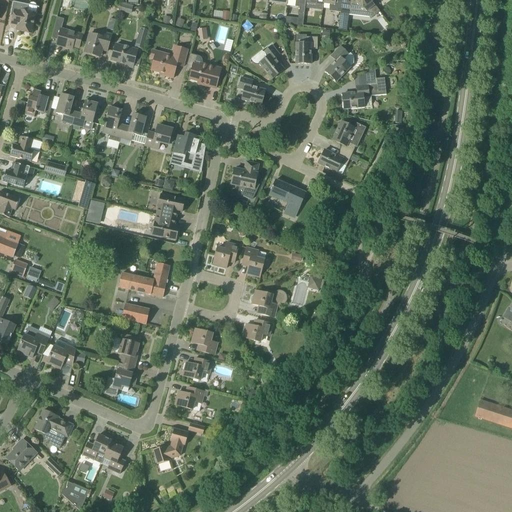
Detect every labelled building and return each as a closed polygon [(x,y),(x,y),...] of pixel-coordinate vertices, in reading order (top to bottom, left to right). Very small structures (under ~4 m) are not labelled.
[(305,3),(305,0),(295,0),(295,5),(297,7),(299,8),(298,14),(304,15),(305,3)] [(335,0),(323,0),(323,4),(330,4),(329,11),(340,13),(342,1),(335,0)] [(379,12),(375,6),(372,2),(370,0),(350,0),(349,15),(350,15),(350,14),(357,14),(363,10),(370,19),(379,12)] [(26,12),(28,5),(13,2),(10,14),(11,14),(13,14),(11,24),(18,26),(17,31),(31,34),(37,8),(37,7),(37,6),(36,5),(36,4),(35,4),(34,3),(33,3),(32,3),(31,3),(30,3),(29,4),(29,5),(28,5),(28,6),(28,7),(27,12),(26,12)] [(119,12),(131,15),(133,6),(121,3),(119,12)] [(56,46),(66,48),(67,46),(78,49),(82,35),(61,29),(63,23),(56,21),(54,28),(60,30),(56,46)] [(134,47),(137,48),(143,50),(148,31),(140,28),(134,47)] [(84,53),(99,58),(102,50),(107,52),(112,36),(101,33),(100,37),(89,34),(84,53)] [(306,44),(296,44),(296,64),(311,64),(311,50),(317,50),(317,38),(306,38),(306,44)] [(132,68),(133,65),(137,51),(115,45),(111,61),(126,65),(125,66),(126,66),(126,65),(130,65),(129,67),(132,68)] [(272,46),(263,53),(262,51),(251,60),(253,62),(254,63),(255,64),(256,64),(258,64),(259,64),(272,80),(283,70),(274,59),(279,55),(272,46)] [(183,68),(184,64),(187,51),(175,47),(172,58),(159,55),(160,53),(152,51),(150,59),(154,60),(151,71),(164,74),(163,76),(173,79),(176,67),(183,68)] [(335,61),(325,72),(335,82),(350,67),(343,60),(348,55),(340,47),(330,57),(335,61)] [(202,67),(194,65),(197,56),(189,54),(185,72),(190,74),(189,79),(198,82),(199,82),(202,83),(202,85),(201,85),(215,89),(221,69),(203,65),(202,67)] [(241,100),(249,102),(261,105),(265,91),(251,87),(252,81),(241,78),(238,89),(244,90),(241,100)] [(371,97),(369,97),(368,86),(356,87),(356,93),(342,95),(343,110),(364,107),(364,109),(372,108),(371,97)] [(47,101),(47,98),(40,96),(41,93),(33,91),(32,97),(29,97),(24,115),(34,117),(35,112),(49,115),(52,102),(47,101)] [(74,98),(61,94),(55,114),(63,116),(61,122),(72,125),(75,113),(70,111),(74,98)] [(19,101),(17,107),(16,109),(23,111),(25,103),(19,101)] [(80,127),(83,128),(85,122),(92,124),(98,104),(85,101),(81,114),(75,113),(72,125),(71,129),(78,131),(80,127)] [(120,138),(124,126),(118,125),(122,111),(109,108),(102,133),(110,136),(109,140),(119,143),(120,138)] [(120,138),(131,141),(133,135),(141,137),(146,118),(133,114),(129,128),(124,126),(120,138)] [(351,156),(352,154),(355,146),(353,145),(358,134),(360,135),(364,127),(356,123),(356,124),(354,128),(341,122),(332,141),(342,146),(340,151),(351,156)] [(155,135),(148,133),(144,146),(158,150),(160,143),(168,145),(172,130),(158,126),(155,135)] [(186,153),(195,155),(202,157),(203,153),(204,149),(205,145),(204,145),(198,143),(198,142),(199,142),(199,141),(198,141),(199,137),(185,133),(184,137),(177,136),(172,153),(170,160),(183,163),(184,157),(185,157),(186,153)] [(33,140),(20,137),(18,146),(13,145),(10,156),(30,162),(34,150),(30,150),(33,140)] [(346,167),(351,156),(340,151),(337,157),(324,150),(317,164),(336,173),(341,164),(346,167)] [(255,185),(255,184),(257,174),(256,174),(258,165),(246,162),(244,171),(234,169),(231,185),(245,188),(244,195),(252,199),(258,186),(255,185)] [(10,172),(6,171),(3,182),(23,188),(29,167),(13,163),(10,172)] [(67,168),(46,163),(44,171),(64,177),(67,168)] [(156,179),(155,186),(161,188),(163,181),(156,179)] [(296,215),(305,193),(275,180),(269,195),(288,204),(285,211),(296,215)] [(85,182),(78,208),(87,210),(94,184),(85,182)] [(19,199),(0,191),(0,214),(9,218),(12,209),(15,211),(19,199)] [(181,212),(184,201),(161,195),(158,207),(159,208),(157,215),(175,219),(176,211),(181,212)] [(175,219),(157,215),(155,223),(152,235),(176,240),(178,228),(173,227),(175,219)] [(0,252),(13,258),(13,257),(20,259),(25,247),(5,239),(8,232),(0,228),(0,252)] [(106,258),(107,250),(118,252),(120,242),(99,238),(96,256),(106,258)] [(229,257),(235,259),(238,246),(226,243),(225,250),(217,248),(212,265),(226,269),(229,257)] [(249,263),(247,268),(246,274),(259,278),(264,261),(256,258),(258,252),(246,248),(243,261),(249,263)] [(12,260),(9,269),(22,274),(25,264),(12,260)] [(153,281),(150,295),(163,298),(170,267),(157,264),(153,281)] [(153,281),(122,273),(118,288),(150,295),(153,281)] [(321,280),(322,277),(313,274),(313,277),(311,283),(313,287),(319,288),(321,280)] [(30,299),(35,290),(29,287),(25,296),(30,299)] [(266,291),(265,294),(255,291),(254,296),(252,297),(251,298),(251,300),(251,302),(252,303),(251,305),(263,308),(261,315),(273,318),(277,306),(274,306),(275,303),(277,304),(280,304),(282,302),(283,299),(283,296),(281,295),(278,294),(278,291),(275,291),(274,291),(272,291),(270,291),(266,291)] [(10,301),(2,297),(0,301),(0,309),(5,312),(10,301)] [(121,320),(146,325),(149,310),(125,304),(121,320)] [(16,326),(1,319),(0,318),(0,342),(7,345),(16,326)] [(272,325),(259,322),(258,328),(246,325),(242,338),(260,343),(262,335),(269,337),(272,325)] [(28,327),(24,335),(17,352),(32,359),(35,352),(42,355),(49,340),(37,334),(39,331),(28,327)] [(203,346),(201,352),(214,356),(217,344),(210,342),(212,334),(195,329),(191,343),(203,346)] [(135,367),(137,356),(136,356),(140,339),(123,335),(118,354),(120,355),(118,362),(135,367)] [(57,340),(54,347),(53,346),(46,363),(55,367),(55,369),(60,371),(64,363),(72,367),(73,363),(75,353),(76,350),(66,346),(66,345),(57,340)] [(75,353),(73,363),(83,365),(86,355),(75,353)] [(199,360),(198,366),(186,363),(182,377),(200,381),(202,373),(209,375),(212,363),(199,360)] [(116,397),(118,390),(121,391),(122,387),(129,389),(130,385),(134,386),(137,375),(133,374),(135,367),(118,362),(116,370),(117,370),(112,387),(107,385),(104,394),(116,397)] [(190,395),(185,394),(178,392),(175,406),(199,412),(204,392),(192,389),(190,395)] [(511,411),(480,401),(475,416),(511,428),(511,411)] [(246,403),(244,411),(254,413),(256,406),(246,403)] [(59,448),(65,436),(68,438),(73,426),(58,419),(59,417),(43,410),(40,417),(38,416),(35,423),(37,424),(35,430),(45,435),(44,438),(50,441),(49,444),(59,448)] [(188,431),(202,435),(204,428),(190,424),(188,431)] [(166,448),(165,447),(153,450),(155,457),(153,458),(155,464),(157,464),(157,465),(170,461),(169,460),(180,456),(183,445),(185,446),(188,433),(173,429),(170,442),(172,442),(170,447),(166,448)] [(94,461),(101,464),(111,443),(112,441),(98,435),(94,446),(87,443),(82,455),(94,461)] [(26,464),(31,459),(37,453),(22,440),(15,447),(16,448),(6,459),(19,471),(26,464)] [(123,448),(111,443),(101,464),(108,467),(107,469),(120,475),(125,462),(118,459),(123,448)] [(45,464),(58,477),(63,471),(50,458),(45,464)] [(0,492),(11,486),(2,471),(0,471),(0,492)] [(61,494),(79,511),(89,491),(73,484),(73,485),(67,482),(61,494)]
